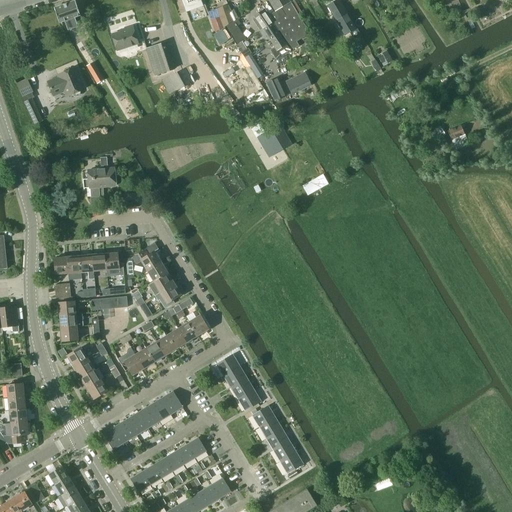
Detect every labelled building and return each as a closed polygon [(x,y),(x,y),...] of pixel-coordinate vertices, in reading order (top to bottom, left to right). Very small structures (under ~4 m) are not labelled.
[(267,0),(275,12),(290,2),(289,0),(267,0)] [(304,0),(316,19),(324,14),(315,0),(304,0)] [(328,6),(342,30),(345,34),(349,32),(350,32),(355,39),(356,38),(359,43),(362,41),(360,36),(355,29),(338,0),(328,6)] [(54,8),(58,19),(59,23),(65,21),(68,30),(77,27),(74,18),(80,16),(75,1),(54,8)] [(275,12),(269,15),(274,23),(279,30),(285,40),(290,47),(293,50),(299,46),(297,42),(310,34),(306,27),(300,18),(290,2),(275,12)] [(228,5),(216,9),(223,28),(236,20),(228,5)] [(254,17),(262,29),(271,23),(273,22),(270,17),(265,10),(254,17)] [(266,36),(270,41),(279,35),(277,32),(279,30),(274,24),(272,25),(271,23),(262,29),(259,31),(264,38),(266,36)] [(121,32),(112,35),(117,51),(138,44),(132,27),(120,31),(121,32)] [(279,35),(270,41),(274,48),(270,51),(277,61),(290,52),(279,35)] [(166,42),(146,49),(155,76),(175,69),(166,42)] [(240,53),(247,49),(242,42),(236,46),(240,53)] [(386,51),(377,56),(383,67),(392,61),(386,51)] [(375,60),(371,62),(373,69),(376,72),(378,75),(382,72),(381,70),(375,60)] [(93,62),(86,66),(93,78),(100,74),(93,62)] [(58,75),(58,77),(47,82),(53,96),(54,96),(54,95),(53,95),(52,92),(63,88),(66,97),(72,94),(74,96),(75,96),(77,96),(78,95),(79,93),(79,91),(85,89),(76,68),(58,75)] [(185,68),(162,80),(170,94),(192,82),(188,75),(185,69),(185,68)] [(226,81),(239,101),(256,90),(244,70),(226,81)] [(305,73),(286,82),(292,95),(296,93),(311,86),(305,73)] [(16,83),(21,96),(28,93),(32,91),(27,78),(16,83)] [(278,79),(266,84),(275,103),(286,97),(278,79)] [(30,97),(23,101),(27,110),(35,107),(30,97)] [(37,114),(30,117),(33,124),(40,121),(37,114)] [(258,124),(249,129),(255,139),(256,139),(264,134),(258,124)] [(464,124),(447,131),(451,140),(464,135),(462,131),(466,129),(464,124)] [(264,134),(256,139),(260,145),(267,141),(276,155),(292,146),(279,126),(264,134)] [(88,179),(83,179),(83,188),(89,188),(90,197),(90,204),(104,203),(102,186),(115,185),(113,168),(88,170),(88,179)] [(322,174),(302,185),(308,195),(327,184),(322,174)] [(142,274),(147,271),(161,263),(154,251),(148,255),(145,250),(132,258),(133,274),(133,275),(142,274)] [(117,253),(104,254),(106,270),(107,277),(124,275),(123,262),(118,263),(117,253)] [(104,254),(92,255),(93,272),(106,270),(104,254)] [(92,255),(79,256),(80,273),(88,272),(89,279),(93,278),(93,272),(92,255)] [(79,256),(67,257),(68,274),(68,280),(81,279),(80,273),(79,256)] [(55,275),(68,274),(67,257),(54,259),(55,275)] [(147,271),(153,282),(162,276),(167,273),(161,263),(147,271)] [(153,282),(148,285),(155,296),(160,293),(174,284),(167,273),(162,276),(153,282)] [(54,285),(55,297),(70,296),(69,284),(54,285)] [(174,284),(160,293),(166,304),(181,295),(174,284)] [(58,304),(59,316),(75,315),(74,302),(70,302),(70,296),(55,297),(56,304),(58,304)] [(136,301),(139,306),(144,303),(141,298),(136,301)] [(190,299),(179,305),(182,310),(193,304),(190,299)] [(144,303),(139,306),(142,311),(147,307),(144,303)] [(10,305),(0,306),(0,315),(2,334),(2,332),(12,330),(12,333),(19,332),(17,320),(16,309),(10,309),(10,305)] [(173,309),(168,312),(171,317),(175,314),(182,310),(179,305),(173,309)] [(59,316),(60,329),(76,327),(83,326),(82,315),(75,315),(59,316)] [(200,316),(189,322),(197,336),(209,330),(200,316)] [(151,321),(146,324),(149,330),(154,327),(151,321)] [(189,322),(178,329),(187,343),(197,336),(189,322)] [(149,330),(146,324),(141,327),(144,333),(149,330)] [(76,327),(60,329),(61,341),(78,340),(76,327)] [(178,329),(167,335),(176,349),(187,343),(178,329)] [(129,334),(124,337),(127,342),(132,340),(129,334)] [(167,335),(157,342),(165,356),(176,349),(167,335)] [(127,342),(124,337),(119,340),(122,345),(127,342)] [(157,342),(146,348),(154,362),(165,356),(157,342)] [(96,347),(99,352),(104,349),(101,343),(96,347)] [(81,348),(67,356),(73,367),(88,359),(92,356),(94,355),(91,349),(88,350),(82,347),(81,348)] [(146,348),(135,355),(143,369),(154,362),(146,348)] [(104,349),(99,352),(102,357),(107,354),(104,349)] [(143,369),(135,355),(124,362),(132,376),(143,369)] [(217,364),(224,376),(239,367),(232,355),(217,364)] [(88,359),(73,367),(80,378),(94,370),(90,363),(95,360),(92,356),(88,359)] [(11,365),(13,377),(22,376),(21,364),(11,365)] [(109,368),(112,373),(117,370),(114,365),(109,368)] [(224,376),(231,388),(246,378),(239,367),(224,376)] [(80,378),(86,389),(101,380),(94,370),(80,378)] [(117,370),(112,373),(115,378),(120,375),(117,370)] [(231,388),(238,399),(253,390),(246,378),(231,388)] [(101,380),(86,389),(93,400),(107,391),(101,380)] [(6,385),(8,398),(24,396),(23,384),(6,385)] [(253,390),(238,399),(245,411),(260,402),(253,390)] [(172,393),(161,399),(170,415),(182,408),(172,393)] [(8,398),(9,410),(25,409),(24,396),(8,398)] [(161,399),(149,406),(159,422),(170,415),(161,399)] [(149,406),(138,413),(147,429),(159,422),(149,406)] [(252,416),(259,428),(275,418),(268,406),(252,416)] [(9,410),(10,423),(27,421),(25,409),(9,410)] [(138,413),(126,420),(136,436),(147,429),(138,413)] [(259,428),(266,439),(282,430),(275,418),(259,428)] [(126,420),(115,427),(124,443),(136,436),(126,420)] [(27,421),(10,423),(11,436),(3,437),(0,432),(0,444),(1,446),(6,443),(12,443),(12,444),(21,443),(20,435),(28,434),(27,421)] [(124,443),(115,427),(103,434),(113,450),(124,443)] [(266,439),(273,451),(289,441),(282,430),(266,439)] [(198,439),(187,446),(195,459),(206,452),(198,439)] [(273,451),(280,462),(296,453),(289,441),(273,451)] [(187,446),(175,452),(183,466),(195,459),(187,446)] [(175,452),(164,459),(172,472),(183,466),(175,452)] [(296,453),(280,462),(287,474),(296,468),(302,465),(303,464),(296,453)] [(164,459),(153,466),(161,479),(172,472),(164,459)] [(153,466),(142,473),(150,486),(161,479),(153,466)] [(48,475),(55,485),(68,477),(61,467),(48,475)] [(150,486),(142,473),(131,479),(139,493),(150,486)] [(55,485),(61,496),(74,487),(68,477),(55,485)] [(223,479),(211,486),(219,499),(230,492),(223,479)] [(27,488),(34,499),(41,494),(35,483),(27,488)] [(211,486),(200,493),(208,506),(219,499),(211,486)] [(61,496),(67,506),(81,498),(74,487),(61,496)] [(307,489),(269,511),(306,511),(317,506),(307,489)] [(24,492),(14,498),(22,511),(32,505),(24,492)] [(200,493),(189,499),(196,511),(197,511),(208,506),(200,493)] [(41,494),(34,499),(36,503),(44,498),(41,494)] [(337,502),(341,508),(349,503),(345,497),(337,502)] [(14,498),(3,504),(7,511),(20,511),(22,511),(14,498)] [(67,506),(70,511),(81,511),(87,508),(81,498),(67,506)] [(196,511),(189,499),(177,506),(180,511),(196,511)]
